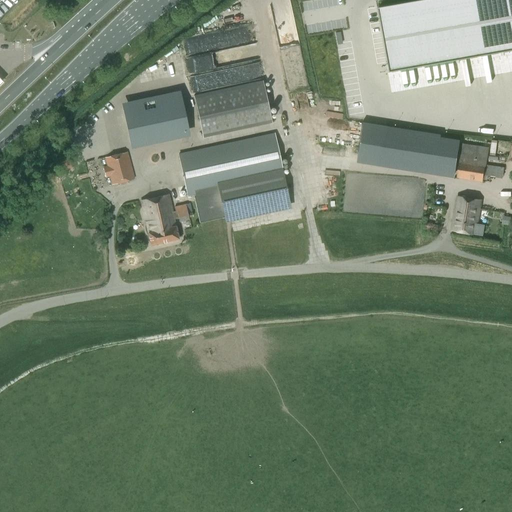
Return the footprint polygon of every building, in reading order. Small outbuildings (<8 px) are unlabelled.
[(511,0),(410,0),(378,6),(389,71),(511,49),(511,0)] [(202,137),(272,122),(262,81),(193,96),(202,137)] [(177,94),(125,105),(133,145),(186,133),(177,94)] [(274,133),(179,154),(188,196),(193,194),(193,197),(194,197),(196,197),(201,220),(224,215),(289,201),(283,175),(274,133)] [(142,147),(145,163),(164,159),(162,144),(142,147)] [(457,173),(457,177),(482,181),(482,180),(483,180),(484,172),(503,174),(504,167),(501,167),(489,165),(486,164),(486,163),(488,149),(464,145),(463,145),(460,160),(460,161),(459,161),(459,163),(457,173)] [(108,167),(103,168),(106,178),(110,177),(112,184),(120,182),(134,179),(127,153),(105,158),(108,167)] [(67,158),(64,161),(70,167),(73,164),(67,158)] [(168,195),(141,201),(148,232),(151,245),(178,239),(176,226),(173,216),(174,216),(173,212),(172,212),(168,195)] [(457,196),(452,230),(475,234),(481,200),(457,196)] [(179,222),(189,220),(188,217),(193,216),(190,203),(174,207),(176,214),(178,214),(179,222)]
